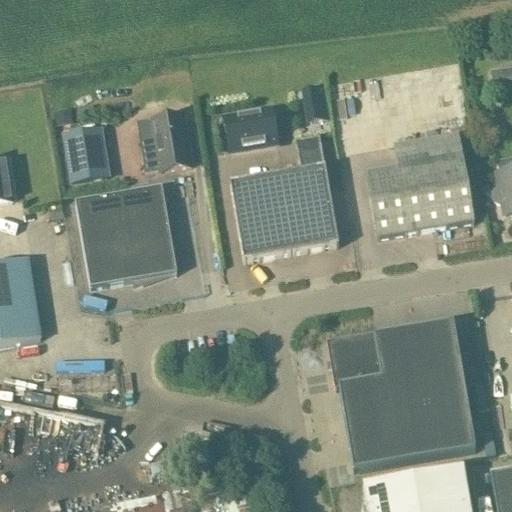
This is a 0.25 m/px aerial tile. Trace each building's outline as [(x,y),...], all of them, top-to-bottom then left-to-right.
[(494,100),(511,97),(511,71),(490,75),(494,100)] [(311,126),(328,123),(323,90),(305,93),(311,126)] [(228,156),(277,147),(271,115),(222,123),(228,156)] [(145,179),(158,176),(191,171),(182,120),(149,125),(155,157),(142,159),(145,179)] [(99,134),(64,140),(71,187),(107,182),(99,134)] [(396,174),(365,179),(377,244),(474,227),(458,138),(392,149),(396,174)] [(243,267),(338,251),(318,140),(295,144),(300,176),(230,188),(243,267)] [(0,207),(12,206),(6,164),(0,164),(0,207)] [(498,209),(502,209),(504,222),(511,220),(511,175),(497,178),(499,191),(494,192),(491,197),(491,202),(493,206),(498,209)] [(90,294),(176,279),(161,192),(75,207),(90,294)] [(0,350),(41,343),(27,264),(0,269),(0,350)] [(475,455),(452,326),(376,339),(375,335),(325,344),(334,395),(338,394),(353,476),(475,455)] [(366,511),(469,511),(462,472),(363,489),(366,511)] [(495,511),(511,511),(511,477),(490,481),(495,511)] [(196,511),(219,511),(212,481),(190,485),(196,511)] [(260,511),(257,494),(221,501),(223,511),(260,511)] [(184,511),(182,499),(98,510),(98,511),(184,511)]
